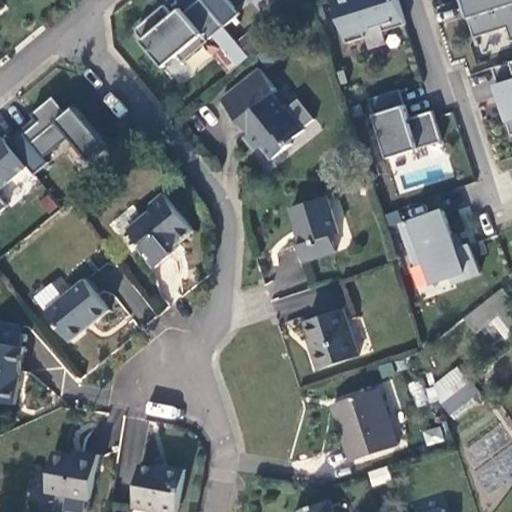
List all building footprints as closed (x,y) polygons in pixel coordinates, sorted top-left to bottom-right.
[(140,30),(139,31),(161,58),(175,46),(181,53),(206,32),(222,18),(207,0),(184,0),(181,3),(184,7),(176,14),(170,6),(165,0),(157,0),(137,17),(136,17),(136,18),(135,18),(135,19),(135,21),(135,22),(134,23),(135,23),(136,25),(140,30)] [(181,3),(177,0),(170,6),(176,14),(184,7),(181,3)] [(397,0),(333,0),(344,34),(362,28),(361,22),(378,17),(380,23),(402,16),(397,0)] [(503,19),(507,33),(511,31),(511,0),(457,0),(458,0),(455,1),(455,2),(462,0),(466,0),(468,4),(463,6),(471,29),(503,19)] [(480,55),(510,45),(504,27),(474,37),(480,55)] [(274,30),(257,44),(266,56),(283,41),(274,30)] [(511,51),(489,59),(494,77),(491,77),(506,126),(511,124),(511,51)] [(256,58),(218,89),(257,136),(258,135),(268,148),(287,133),(286,129),(299,118),(282,97),(281,98),(268,83),(273,79),(256,58)] [(405,108),(396,80),(366,89),(384,148),(438,132),(429,101),(405,108)] [(53,85),(30,103),(33,107),(6,130),(26,156),(33,163),(47,151),(43,147),(69,125),(89,150),(107,136),(73,95),(66,101),(53,85)] [(6,130),(2,126),(0,128),(0,177),(26,156),(6,130)] [(324,182),(290,194),(296,213),(294,214),(300,231),(297,232),(302,247),(334,236),(330,222),(337,220),(324,182)] [(191,222),(161,185),(149,194),(148,202),(127,217),(139,233),(133,238),(150,258),(169,243),(168,240),(191,222)] [(439,201),(398,215),(412,254),(422,251),(430,273),(448,267),(449,273),(475,265),(464,236),(453,240),(439,201)] [(83,266),(45,297),(69,327),(108,297),(83,266)] [(510,321),(511,319),(511,294),(499,278),(459,309),(472,322),(495,306),(510,321)] [(341,296),(304,309),(312,336),(309,337),(315,357),(356,344),(341,296)] [(21,334),(0,330),(0,387),(14,390),(18,368),(16,367),(21,334)] [(453,362),(432,379),(437,396),(463,375),(453,362)] [(474,388),(463,375),(437,396),(443,413),(474,388)] [(395,432),(375,376),(331,391),(349,448),(395,432)] [(441,426),(422,430),(426,445),(444,441),(441,426)] [(86,487),(95,443),(77,439),(77,444),(50,439),(43,480),(86,487)] [(390,467),(385,452),(364,460),(370,475),(390,467)] [(131,496),(175,504),(182,458),(164,455),(163,459),(138,455),(131,496)] [(334,511),(326,487),(293,498),(296,511),(334,511)] [(444,511),(439,496),(389,511),(444,511)]
